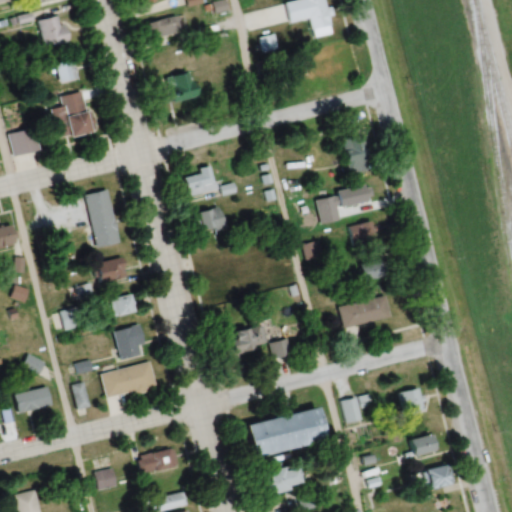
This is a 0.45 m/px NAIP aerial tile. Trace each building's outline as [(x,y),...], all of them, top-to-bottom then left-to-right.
[(311,36),(329,33),(323,0),(284,0),(282,0),(286,22),(308,18),(311,36)] [(65,40),(58,13),(34,19),(41,47),(65,40)] [(144,23),(149,39),(180,30),(175,14),(144,23)] [(338,59),(333,40),(304,49),(309,67),(338,59)] [(75,79),(73,59),(55,61),(57,81),(75,79)] [(186,70),(162,78),(171,103),(194,95),(186,70)] [(55,94),(57,104),(46,107),(52,138),(88,131),(79,90),(55,94)] [(5,132),(10,155),(37,149),(32,126),(5,132)] [(348,174),(372,169),(364,126),(339,131),(348,174)] [(215,189),(209,169),(180,177),(186,197),(215,189)] [(365,203),(363,186),(334,188),(336,205),(365,203)] [(116,242),(91,248),(78,195),(102,188),(116,242)] [(318,224),(336,219),(329,195),(312,200),(318,224)] [(198,230),(220,228),(218,207),(196,210),(198,230)] [(9,221),(0,224),(0,245),(15,241),(9,221)] [(238,259),(233,247),(216,253),(221,266),(238,259)] [(124,277),(119,256),(92,263),(96,283),(124,277)] [(357,263),(361,281),(387,276),(383,258),(357,263)] [(208,282),(209,299),(239,298),(238,281),(208,282)] [(25,289),(12,285),(8,297),(22,301),(25,289)] [(134,311),(128,291),(107,297),(112,317),(134,311)] [(340,328),(387,318),(383,295),(336,305),(340,328)] [(75,308),(57,311),(60,329),(78,326),(75,308)] [(274,338),(267,319),(223,334),(229,353),(274,338)] [(110,331),(118,361),(145,353),(136,323),(110,331)] [(19,368),(37,373),(41,361),(23,355),(19,368)] [(88,369),(86,360),(72,363),(74,373),(88,369)] [(153,387),(147,361),(97,372),(102,397),(153,387)] [(70,384),(73,406),(84,405),(81,382),(70,384)] [(10,394),(16,414),(49,405),(43,386),(10,394)] [(397,389),(401,413),(421,409),(417,386),(397,389)] [(235,429),(310,411),(317,444),(242,462),(235,429)] [(410,454),(435,449),(431,432),(406,437),(410,454)] [(142,477),(175,468),(169,448),(137,457),(142,477)] [(452,481),(446,462),(421,470),(427,489),(452,481)] [(94,489),(113,486),(109,466),(90,469),(94,489)] [(261,491),(298,490),(296,467),(260,469),(261,491)] [(185,504),(181,489),(152,497),(156,511),(185,504)] [(37,511),(33,490),(8,494),(11,511),(37,511)]
